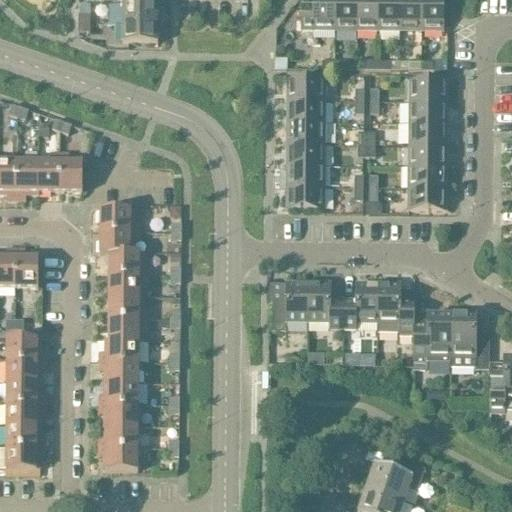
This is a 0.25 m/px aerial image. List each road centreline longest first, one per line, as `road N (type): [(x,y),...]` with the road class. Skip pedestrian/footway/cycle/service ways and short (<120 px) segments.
road 1 (unclassified): [(227,256),(228,176),(211,141),(186,120),(0,56)]
road 2 (residential): [(72,511),(71,244),(52,230),(0,229)]
road 3 (residential): [(451,274),(481,226),(485,31),(511,29)]
road 4 (unclassified): [(225,510),(227,256)]
road 5 (residential): [(451,274),(417,256),(227,256)]
